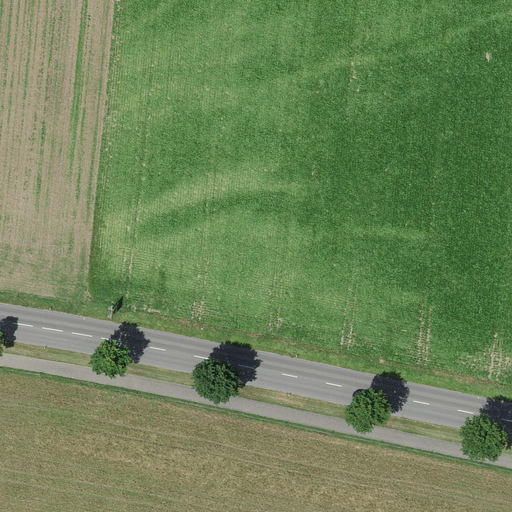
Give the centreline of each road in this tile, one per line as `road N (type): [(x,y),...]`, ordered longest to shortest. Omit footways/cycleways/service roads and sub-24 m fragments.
road 1 (track): [(0,360),(511,461)]
road 2 (tertiary): [(0,321),(511,420)]
